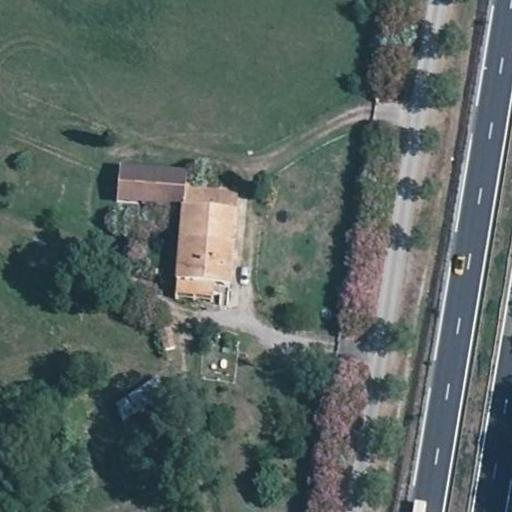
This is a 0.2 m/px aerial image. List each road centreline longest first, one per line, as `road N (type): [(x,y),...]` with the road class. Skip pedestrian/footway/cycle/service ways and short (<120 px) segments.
road 1 (primary): [(510,0),(425,511)]
road 2 (unclassified): [(435,0),(351,511)]
road 3 (primary): [(488,511),(511,369)]
